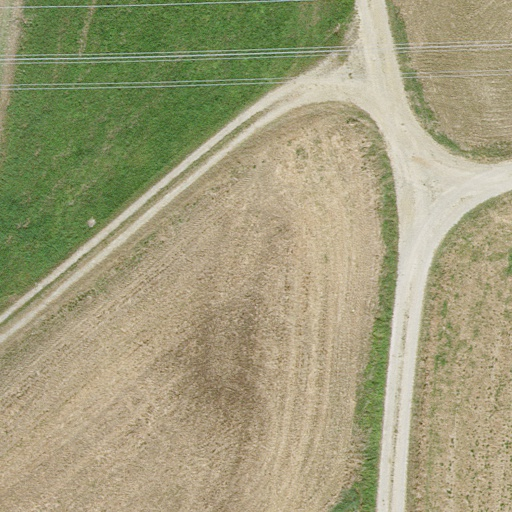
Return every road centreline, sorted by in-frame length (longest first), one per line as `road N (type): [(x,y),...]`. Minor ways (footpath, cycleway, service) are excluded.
road 1 (track): [(0,327),(257,114),(369,78)]
road 2 (track): [(382,511),(425,176)]
road 3 (track): [(511,175),(425,176),(369,78)]
